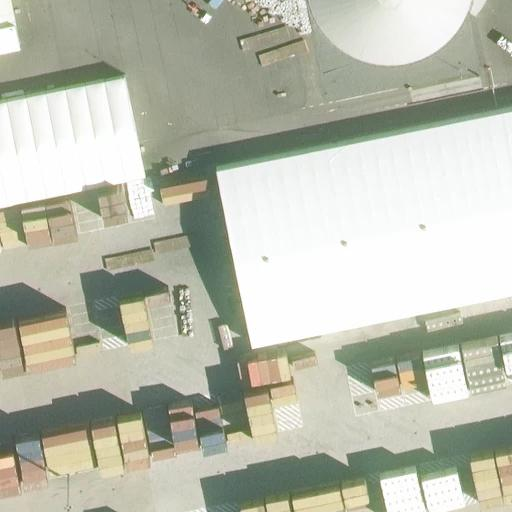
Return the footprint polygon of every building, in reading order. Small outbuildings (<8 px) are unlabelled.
[(0,0),(0,77),(26,73),(10,0),(0,0)] [(225,50),(302,40),(296,0),(282,0),(220,8),(225,50)] [(325,0),(333,7),(346,17),(361,23),(377,26),(393,26),(409,24),(424,18),(438,9),(447,0),(452,0),(475,15),(485,0),(325,0)] [(27,204),(36,231),(58,223),(49,197),(27,204)] [(76,304),(0,317),(8,366),(33,362),(31,354),(58,349),(59,356),(108,348),(103,318),(79,322),(76,304)] [(122,413),(101,418),(109,456),(130,452),(122,413)] [(45,426),(25,432),(28,443),(48,438),(45,426)] [(0,437),(0,488),(8,487),(8,484),(30,481),(23,434),(0,437)]
